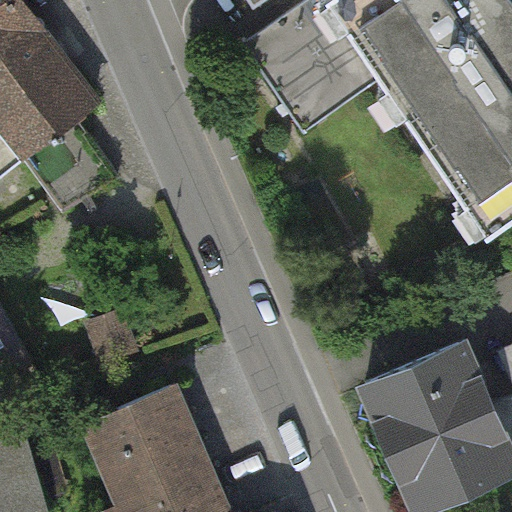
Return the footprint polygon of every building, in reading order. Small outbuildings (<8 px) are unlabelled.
[(0,0),(0,129),(25,164),(101,111),(21,0),(0,0)] [(511,0),(332,0),(250,57),(299,128),(388,67),(502,232),(511,224),(511,0)] [(0,311),(0,379),(27,367),(0,311)] [(126,311),(86,326),(102,368),(142,353),(126,311)] [(487,336),(369,387),(423,511),(427,511),(511,475),(511,352),(497,359),(487,336)] [(232,511),(179,382),(84,421),(121,511),(232,511)] [(0,511),(51,511),(26,426),(0,433),(0,511)]
